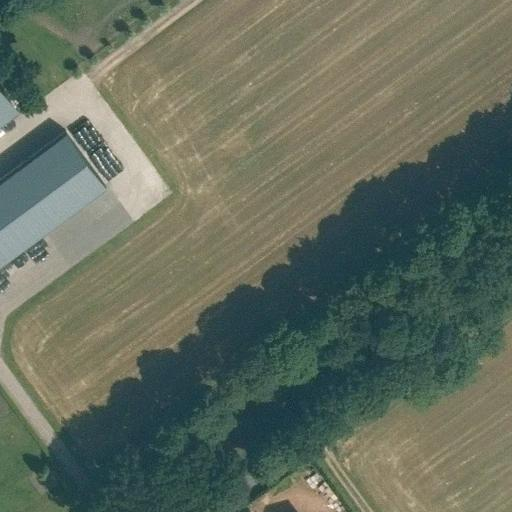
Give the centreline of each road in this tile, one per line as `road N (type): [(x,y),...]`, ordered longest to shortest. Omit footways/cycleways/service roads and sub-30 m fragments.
road 1 (tertiary): [(206,511),(511,284)]
road 2 (unclassified): [(59,84),(176,0)]
